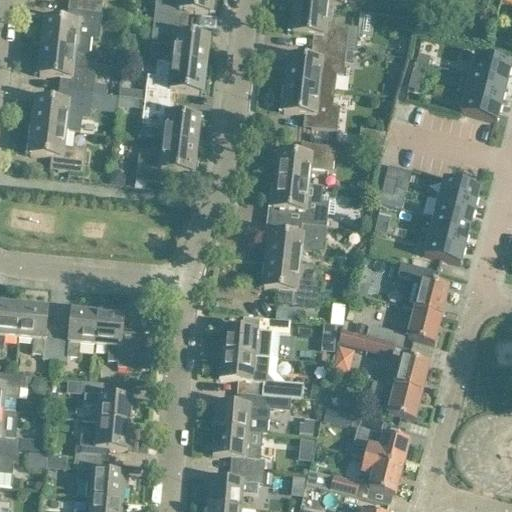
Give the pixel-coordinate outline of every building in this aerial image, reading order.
[(55,0),(77,2),(75,16),(101,18),(102,0),(55,0)] [(210,18),(212,0),(155,0),(153,24),(179,27),(180,15),(210,18)] [(295,0),(294,9),(327,13),(328,0),(295,0)] [(335,14),(327,13),(294,9),(291,37),(321,40),(320,53),(345,56),(352,57),(353,55),(356,55),(359,30),(333,28),(335,14)] [(98,42),(101,18),(75,16),(74,26),(44,23),(41,52),(88,57),(90,42),(98,42)] [(481,18),(480,27),(491,28),(492,20),(481,18)] [(178,38),(179,27),(153,24),(150,49),(173,51),(171,67),(204,71),(207,42),(178,38)] [(86,72),(88,57),(41,52),(38,79),(68,82),(66,95),(92,98),(95,73),(86,72)] [(289,61),(285,90),(333,95),(335,79),(342,80),(344,65),(345,56),(320,53),(318,64),(289,61)] [(345,56),(344,65),(352,66),(352,59),(352,57),(345,56)] [(428,68),(430,60),(418,57),(416,65),(428,68)] [(505,88),(510,69),(475,60),(470,79),(505,88)] [(204,71),(171,67),(157,65),(156,81),(146,80),(143,104),(170,107),(171,94),(201,98),(204,71)] [(421,86),(423,79),(411,76),(409,83),(421,86)] [(501,107),(505,88),(470,79),(465,98),(501,107)] [(419,94),(421,86),(409,83),(407,91),(419,94)] [(331,110),(333,95),(285,90),(282,117),(312,120),(311,132),(337,135),(339,111),(331,110)] [(89,122),(92,98),(66,95),(65,106),(35,103),(32,131),(63,135),(79,136),(81,121),(89,122)] [(496,126),(501,107),(465,98),(460,117),(496,126)] [(118,101),(117,110),(131,112),(132,103),(118,101)] [(168,118),(170,107),(143,104),(141,129),(164,131),(162,147),(195,150),(198,122),(168,118)] [(62,150),(63,135),(32,131),(29,159),(59,162),(57,174),(83,177),(86,153),(62,150)] [(359,150),(385,152),(387,138),(361,136),(359,150)] [(192,177),(195,150),(162,147),(160,162),(138,159),(135,183),(161,186),(162,174),(192,177)] [(332,175),(335,151),(309,148),(308,160),(278,157),(275,186),(308,189),(310,173),(332,175)] [(395,192),(397,184),(385,181),(383,189),(395,192)] [(474,212),(479,192),(443,183),(438,203),(474,212)] [(332,199),(322,199),(322,190),(308,189),(275,186),(272,213),(302,216),(300,228),(326,231),(327,223),(328,217),(334,218),(335,206),(335,203),(332,199)] [(393,200),(395,192),(383,189),(381,197),(393,200)] [(469,230),(474,212),(438,203),(434,221),(469,230)] [(388,230),(390,222),(378,219),(376,227),(388,230)] [(464,249),(469,230),(434,221),(429,240),(464,249)] [(327,223),(326,231),(337,232),(338,224),(327,223)] [(386,238),(388,230),(376,227),(374,234),(386,238)] [(324,255),(326,231),(300,228),(299,240),(269,237),(266,266),(299,269),(301,253),(324,255)] [(459,269),(464,249),(429,240),(424,260),(459,269)] [(314,271),(299,269),(266,266),(263,293),(293,296),(291,308),(317,311),(320,286),(313,285),(314,271)] [(441,321),(449,292),(434,289),(437,277),(401,267),(397,280),(409,283),(403,311),(415,314),(441,321)] [(18,342),(21,308),(0,306),(0,354),(2,355),(3,340),(18,342)] [(48,311),(21,308),(18,342),(33,343),(32,358),(44,359),(43,363),(54,364),(57,339),(45,338),(48,311)] [(81,348),(94,349),(97,316),(71,313),(68,340),(57,339),(54,364),(67,365),(67,361),(79,363),(81,348)] [(286,313),(285,325),(290,325),(298,326),(300,314),(286,313)] [(434,349),(441,321),(415,314),(408,342),(434,349)] [(123,318),(97,316),(94,349),(109,350),(107,365),(118,366),(118,370),(148,374),(152,339),(122,336),(123,318)] [(278,363),(280,336),(289,337),(290,325),(285,325),(243,321),(251,322),(250,334),(223,331),(221,357),(278,363)] [(336,339),(336,330),(323,329),(322,338),(336,339)] [(338,346),(392,359),(395,346),(341,333),(338,346)] [(276,379),(278,363),(221,357),(218,383),(246,386),(245,398),(292,402),(302,403),(303,388),(282,386),(276,379)] [(422,397),(429,368),(402,361),(399,373),(388,371),(385,387),(395,390),(422,397)] [(0,415),(4,416),(15,417),(16,402),(20,402),(21,391),(25,391),(26,379),(0,376),(0,377),(0,415)] [(84,398),(83,410),(97,411),(96,425),(130,428),(132,402),(105,400),(106,388),(81,386),(80,398),(84,398)] [(384,390),(372,388),(371,398),(383,400),(384,390)] [(414,425),(422,397),(395,390),(388,418),(414,425)] [(290,413),(292,402),(245,398),(244,409),(216,407),(214,433),(263,437),(263,435),(269,436),(270,411),(290,413)] [(326,414),(323,427),(346,432),(349,420),(326,414)] [(0,415),(0,453),(19,455),(20,443),(16,443),(17,431),(19,417),(15,417),(4,416),(0,415)] [(128,454),(130,428),(96,425),(95,439),(80,438),(79,449),(75,449),(74,461),(99,464),(100,452),(128,454)] [(402,473),(410,444),(357,431),(351,460),(363,463),(402,473)] [(262,452),(263,437),(214,433),(212,459),(239,462),(238,473),(264,476),(265,463),(260,462),(261,452),(262,452)] [(0,491),(11,493),(12,478),(13,478),(14,466),(18,467),(19,455),(0,453),(0,491)] [(98,475),(99,464),(74,461),(73,473),(76,474),(75,485),(90,487),(89,501),(123,504),(125,478),(98,475)] [(395,501),(402,473),(363,463),(359,477),(372,481),(369,494),(395,501)] [(263,487),(264,476),(238,473),(237,485),(210,483),(207,509),(240,511),(242,497),(257,498),(258,487),(263,487)] [(272,478),(264,477),(263,489),(271,490),(272,478)] [(354,501),(358,487),(334,481),(331,495),(354,501)] [(122,511),(123,504),(89,501),(87,511),(122,511)]
